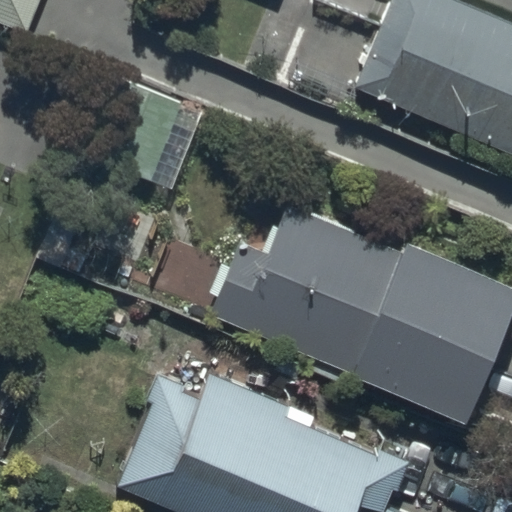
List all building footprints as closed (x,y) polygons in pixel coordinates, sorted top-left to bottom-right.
[(0,0),(0,31),(21,40),(37,0),(0,0)] [(511,158),(511,22),(459,0),(387,0),(350,89),(511,158)] [(101,84),(74,159),(149,186),(176,111),(101,84)] [(235,248),(206,319),(348,379),(345,385),(459,434),(511,309),(511,301),(401,255),(398,261),(283,212),(262,259),(235,248)] [(150,407),(113,492),(163,511),(381,511),(402,460),(376,449),(372,458),(307,433),(313,420),(205,377),(199,393),(156,376),(144,405),(150,407)]
